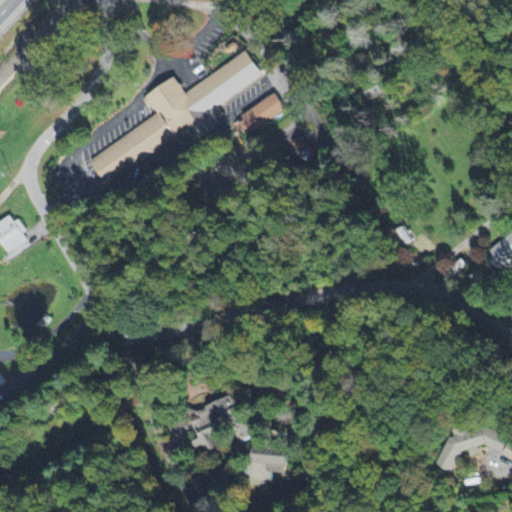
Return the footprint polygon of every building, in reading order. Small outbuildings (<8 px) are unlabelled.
[(92,161),(106,182),(186,125),(196,139),(220,122),(216,118),(224,112),(219,106),(265,73),(246,47),(186,90),(183,87),(185,86),(181,81),(179,83),(174,76),(144,97),(148,104),(152,101),(160,112),(92,161)] [(237,122),(243,131),(250,127),(252,130),(285,107),(275,91),(239,114),(242,119),(237,122)] [(0,230),(0,221),(10,214),(13,219),(17,217),(26,229),(21,231),(25,238),(8,250),(0,238),(0,234),(2,233),(0,230)] [(511,235),(487,254),(500,272),(511,262),(511,235)] [(0,390),(8,384),(0,372),(0,390)] [(258,435),(239,395),(189,417),(201,444),(221,435),(216,422),(226,418),(238,444),(258,435)] [(253,444),(266,445),(267,439),(289,442),(285,472),(267,470),(268,463),(251,461),(253,444)]
